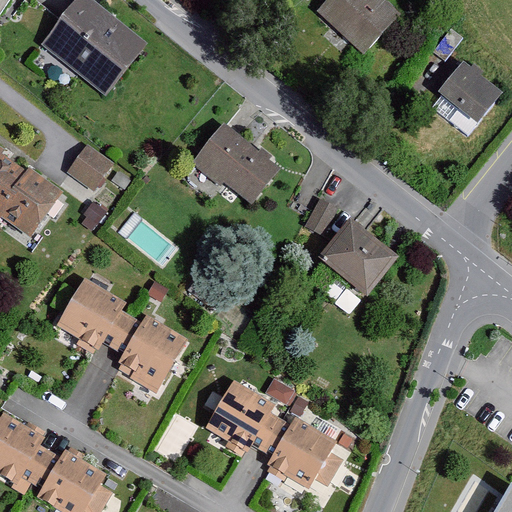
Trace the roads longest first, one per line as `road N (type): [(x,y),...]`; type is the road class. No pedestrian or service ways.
road 1 (tertiary): [(147,0),(453,246)]
road 2 (residential): [(483,271),(459,303),(379,511)]
